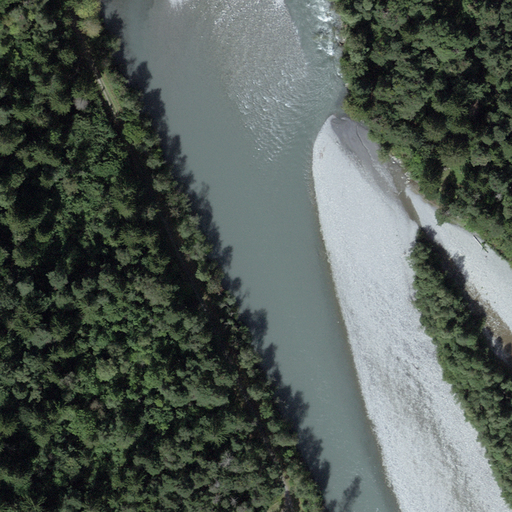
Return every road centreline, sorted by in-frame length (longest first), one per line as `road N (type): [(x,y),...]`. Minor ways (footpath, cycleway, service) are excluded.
road 1 (track): [(294,511),(64,0)]
road 2 (track): [(511,110),(461,0)]
